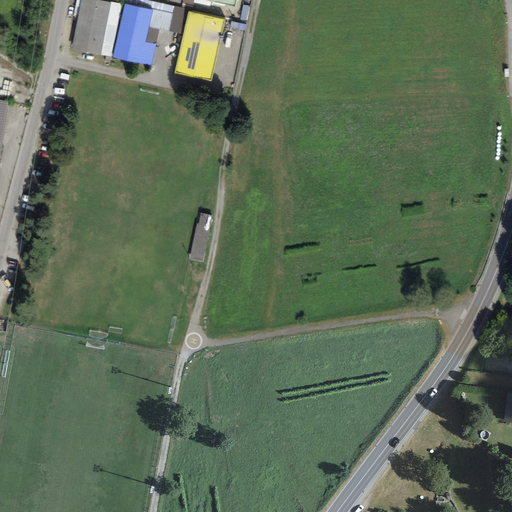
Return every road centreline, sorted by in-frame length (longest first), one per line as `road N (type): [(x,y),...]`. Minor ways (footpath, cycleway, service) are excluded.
road 1 (track): [(259,0),(212,260),(186,345)]
road 2 (secondary): [(336,511),(460,344),(511,229)]
road 3 (unclassified): [(62,0),(0,256)]
road 4 (unknown): [(46,81),(186,86)]
